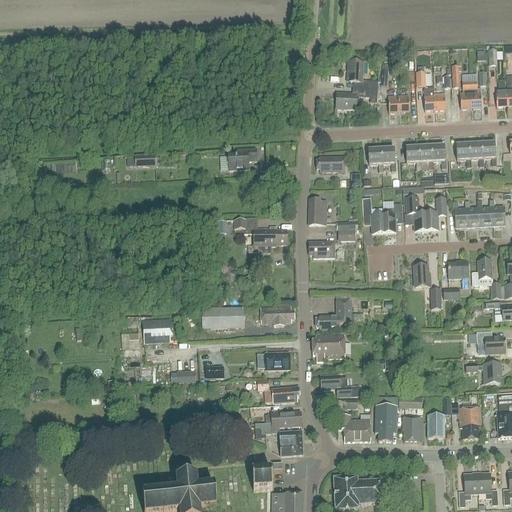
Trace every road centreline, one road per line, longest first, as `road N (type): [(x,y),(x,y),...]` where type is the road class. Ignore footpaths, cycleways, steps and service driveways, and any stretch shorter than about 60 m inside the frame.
road 1 (unclassified): [(326,462),(306,399),(306,136)]
road 2 (residential): [(306,136),(511,127)]
road 3 (unclassified): [(306,136),(314,0)]
road 4 (residential): [(511,245),(381,250)]
